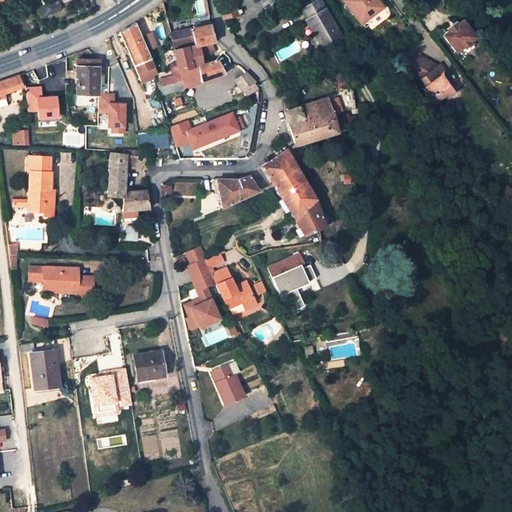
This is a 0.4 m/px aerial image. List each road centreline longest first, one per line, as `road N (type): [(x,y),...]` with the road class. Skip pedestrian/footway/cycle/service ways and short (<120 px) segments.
road 1 (residential): [(213,511),(219,501),(201,458),(153,174),(249,167),(270,141),(270,104),(254,64),(230,49),(211,0)]
road 2 (secondary): [(137,0),(0,66)]
